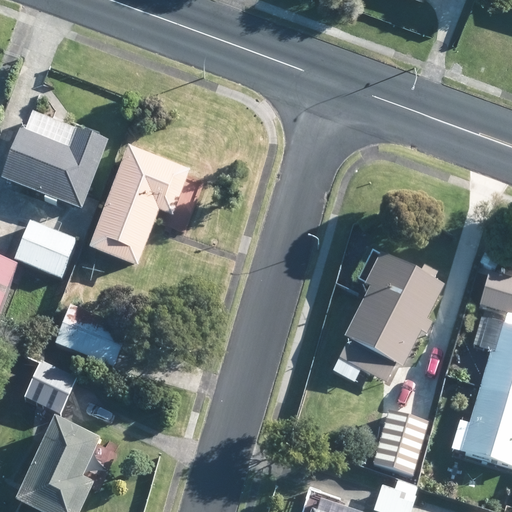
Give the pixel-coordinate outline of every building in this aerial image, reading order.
[(66,123),(52,118),(36,112),(28,132),(25,131),(6,180),(48,197),(48,199),(60,204),(61,202),(84,211),(90,196),(111,142),(66,123)] [(176,216),(191,177),(193,171),(133,148),(93,250),(140,268),(154,232),(158,222),(162,211),(176,216)] [(56,277),(62,279),(77,245),(79,241),(34,221),(17,261),(26,265),(56,277)] [(397,365),(404,368),(423,331),(429,334),(435,323),(429,319),(446,286),(437,281),(440,274),(427,268),(424,274),(384,254),(368,286),(373,288),(348,338),(351,339),(342,359),(389,382),(397,365)] [(0,320),(22,266),(16,264),(0,257),(0,320)] [(474,294),(467,311),(477,314),(482,297),(474,294)] [(58,344),(117,369),(132,332),(74,307),(58,344)] [(511,325),(484,317),(475,346),(494,352),(483,387),(511,395),(511,325)] [(78,385),(80,379),(45,362),(27,399),(36,404),(42,406),(60,416),(63,416),(78,385)] [(511,395),(483,387),(472,425),(461,421),(453,449),(511,467),(511,395)] [(104,439),(64,421),(59,419),(47,445),(41,457),(28,486),(25,492),(20,502),(41,511),(84,511),(97,485),(98,483),(92,480),(86,477),(104,439)] [(428,430),(386,419),(374,466),(416,477),(428,430)] [(414,511),(419,498),(386,486),(384,491),(379,506),(376,511),(414,511)]
